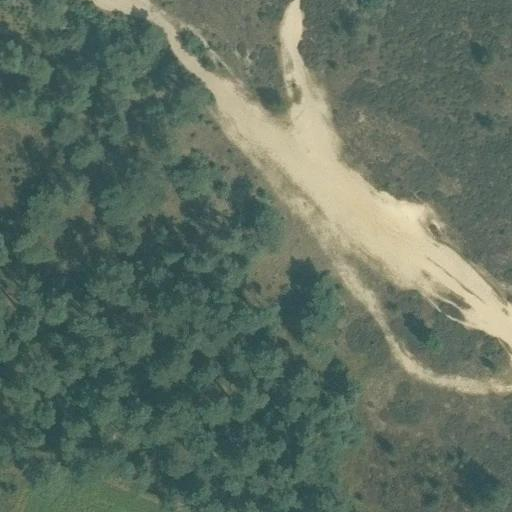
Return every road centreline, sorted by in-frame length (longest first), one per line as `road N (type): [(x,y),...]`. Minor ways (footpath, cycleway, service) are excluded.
road 1 (unknown): [(296,0),(291,49),(319,174),(511,330)]
road 2 (unknown): [(110,0),(319,174)]
